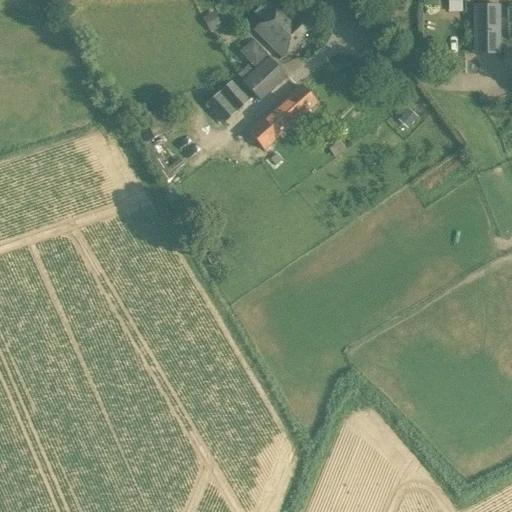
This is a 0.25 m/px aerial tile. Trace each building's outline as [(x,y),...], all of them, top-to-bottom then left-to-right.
[(282,58),(315,25),(302,13),(297,17),(281,1),(253,29),(282,58)] [(473,7),(473,32),(499,32),(499,6),(473,7)] [(210,32),(219,27),(217,24),(219,22),(214,12),(202,19),(210,32)] [(252,40),(239,52),(254,69),(268,56),(252,40)] [(267,58),(241,82),(260,102),(286,77),(275,65),(267,58)] [(248,101),(231,82),(205,104),(222,124),(248,101)] [(264,150),(315,105),(299,87),(248,132),(264,150)] [(407,104),(397,115),(410,127),(420,115),(407,104)] [(174,129),(161,107),(133,123),(145,145),(174,129)] [(330,150),(335,157),(345,150),(340,142),(330,150)] [(196,238),(205,253),(218,245),(209,230),(196,238)]
